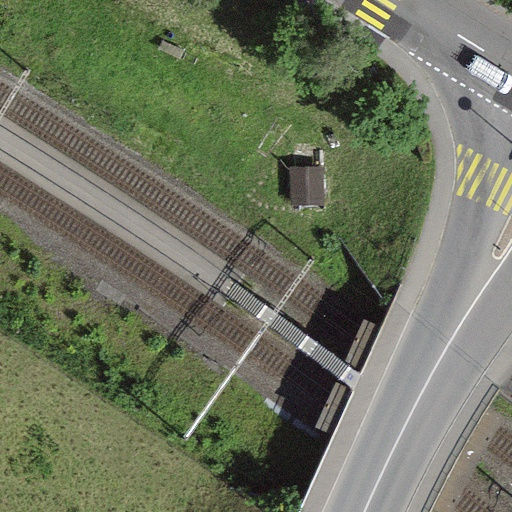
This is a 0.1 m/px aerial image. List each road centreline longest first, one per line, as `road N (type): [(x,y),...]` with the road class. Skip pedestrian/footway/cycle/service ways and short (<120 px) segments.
road 1 (tertiary): [(375,511),(412,425),(511,243)]
road 2 (primary): [(511,74),(395,0)]
